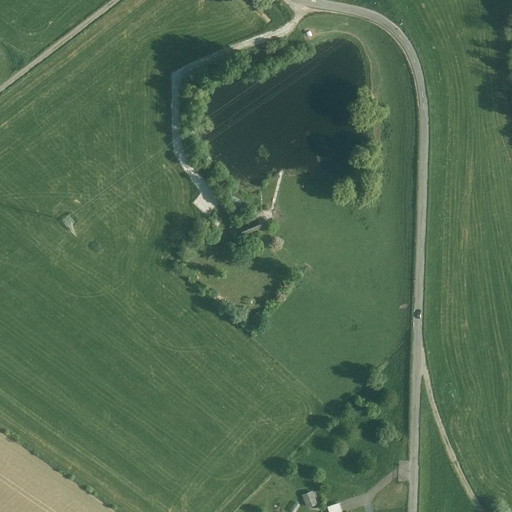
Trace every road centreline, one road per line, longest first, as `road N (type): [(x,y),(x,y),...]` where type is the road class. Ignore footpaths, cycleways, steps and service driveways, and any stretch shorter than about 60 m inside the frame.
road 1 (unclassified): [(302,0),(381,20),(400,36),(420,79),(413,511)]
road 2 (track): [(0,89),(115,0)]
